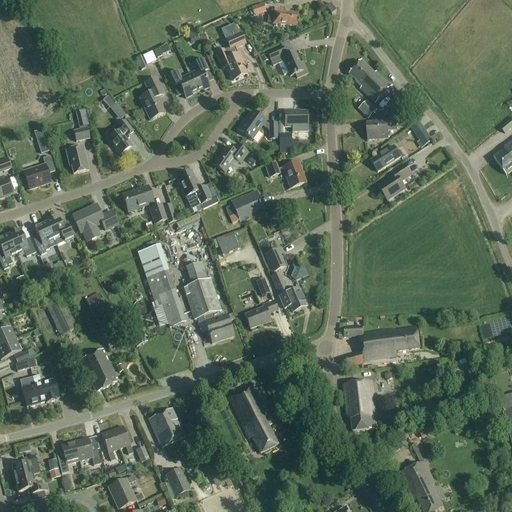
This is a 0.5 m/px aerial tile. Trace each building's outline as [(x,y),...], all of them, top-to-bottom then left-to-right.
[(251,8),(254,17),(266,13),(263,4),(251,8)] [(337,12),(332,5),(327,8),(333,15),(337,12)] [(284,9),(275,9),(273,25),(296,27),(297,14),(284,13),(284,9)] [(220,15),(226,21),(230,17),(225,11),(220,15)] [(229,49),(215,55),(222,71),(228,68),(233,81),(247,75),(241,63),(243,62),(239,54),(239,55),(236,49),(245,45),(240,35),(240,34),(234,25),(221,31),(226,41),(229,49)] [(287,56),(283,48),(268,54),(274,67),(285,62),(292,77),(296,75),(298,78),(308,74),(304,63),(301,64),(296,53),(287,56)] [(159,50),(154,52),(157,60),(163,57),(159,50)] [(142,57),(136,60),(141,71),(147,69),(142,57)] [(197,73),(189,76),(197,93),(202,91),(203,92),(210,89),(203,74),(209,72),(204,61),(194,66),(197,73)] [(375,74),(362,62),(349,75),(356,81),(355,83),(361,88),(360,89),(375,104),(392,86),(377,72),(375,74)] [(278,69),(283,82),(288,80),(283,67),(278,69)] [(197,93),(189,76),(182,80),(179,73),(169,77),(174,88),(179,85),(186,99),(193,96),(193,95),(197,93)] [(163,96),(157,80),(145,86),(149,95),(139,99),(150,121),(164,115),(159,99),(163,96)] [(366,100),(357,108),(368,120),(377,111),(366,100)] [(110,109),(115,116),(122,111),(116,104),(110,109)] [(373,125),(367,125),(368,140),(389,139),(388,131),(397,130),(396,120),(410,119),(410,112),(384,114),(385,121),(373,122),(373,125)] [(246,139),(252,142),(262,128),(269,133),(270,141),(277,141),(277,124),(268,125),(252,113),(244,125),(243,124),(238,132),(247,138),(246,139)] [(299,114),(299,113),(285,113),(286,129),(307,128),(307,113),(299,114)] [(506,135),(511,129),(511,120),(501,129),(506,135)] [(129,139),(128,137),(133,133),(125,122),(119,126),(122,130),(109,140),(121,156),(131,148),(126,142),(129,139)] [(433,142),(422,127),(414,132),(424,147),(433,142)] [(76,144),(89,140),(87,130),(73,133),(76,144)] [(291,141),(291,136),(279,137),(279,146),(279,155),(292,155),(292,153),(298,153),(298,141),(291,141)] [(504,152),(494,160),(506,177),(511,172),(511,140),(506,145),(504,152)] [(45,142),(37,144),(41,155),(49,153),(45,142)] [(401,157),(394,146),(371,161),(378,172),(401,157)] [(233,152),(226,148),(213,166),(225,175),(235,161),(240,165),(247,155),(236,147),(233,152)] [(89,173),(83,148),(65,152),(69,169),(71,168),(73,176),(89,173)] [(55,173),(50,158),(42,160),(45,167),(23,174),(29,192),(51,185),(48,176),(55,173)] [(253,167),(256,162),(251,158),(248,163),(253,167)] [(7,160),(0,162),(0,163),(4,173),(11,170),(7,160)] [(276,166),(267,169),(271,180),(285,174),(291,191),(306,185),(298,163),(278,171),(276,166)] [(412,175),(405,165),(391,174),(394,177),(378,188),(388,202),(406,190),(401,182),(412,175)] [(196,194),(201,206),(204,211),(219,204),(217,198),(217,199),(211,186),(199,191),(191,174),(177,180),(186,199),(196,194)] [(0,201),(13,197),(6,178),(0,180),(0,181),(0,183),(0,201)] [(154,226),(166,222),(167,226),(176,223),(171,207),(163,210),(162,207),(154,210),(148,189),(123,197),(128,214),(148,207),(154,226)] [(266,212),(257,192),(232,204),(233,207),(226,210),(233,225),(241,222),(242,224),(266,212)] [(101,218),(96,207),(93,209),(91,208),(86,210),(86,212),(73,218),(80,235),(83,234),(87,243),(96,239),(92,230),(102,225),(105,232),(118,227),(112,213),(101,218)] [(57,219),(46,225),(53,241),(56,248),(73,240),(66,225),(61,228),(57,219)] [(53,241),(46,225),(35,230),(40,241),(35,244),(41,257),(46,255),(45,253),(49,251),(46,244),(53,241)] [(19,232),(8,237),(16,256),(23,252),(26,259),(36,255),(30,242),(25,245),(19,232)] [(233,234),(216,240),(219,249),(222,256),(239,250),(233,234)] [(16,256),(8,237),(0,240),(0,250),(2,255),(0,255),(0,264),(4,272),(9,269),(8,267),(12,265),(9,259),(16,256)] [(138,253),(155,307),(156,310),(158,309),(161,321),(163,322),(167,321),(170,330),(186,325),(161,246),(138,253)] [(59,255),(66,251),(64,247),(57,251),(59,255)] [(283,269),(275,252),(265,256),(273,274),(283,269)] [(50,277),(56,274),(51,264),(45,267),(50,277)] [(203,264),(186,269),(191,287),(184,289),(194,321),(204,318),(213,345),(234,338),(227,317),(221,319),(219,313),(220,313),(210,281),(208,281),(203,264)] [(300,270),(295,282),(296,283),(309,277),(304,267),(300,269),(300,270)] [(36,278),(39,284),(48,281),(45,274),(36,278)] [(280,274),(271,278),(283,306),(289,304),(293,314),(307,307),(298,289),(289,293),(280,274)] [(24,277),(16,280),(20,290),(28,287),(24,277)] [(264,280),(256,283),(262,298),(270,295),(264,280)] [(85,301),(92,315),(106,308),(99,294),(85,301)] [(78,328),(61,295),(44,303),(60,337),(78,328)] [(278,312),(274,302),(263,307),(264,309),(245,317),(251,331),(271,322),(269,316),(278,312)] [(100,332),(110,353),(124,346),(113,325),(100,332)] [(139,327),(128,334),(136,349),(147,342),(139,327)] [(344,338),(360,336),(362,354),(345,358),(348,370),(364,366),(364,362),(397,357),(397,352),(420,349),(418,329),(397,332),(396,331),(365,335),(364,327),(344,328),(344,338)] [(10,328),(0,333),(0,347),(16,341),(10,328)] [(0,360),(1,362),(21,353),(16,341),(0,347),(0,360)] [(116,380),(102,350),(78,362),(94,394),(115,384),(114,381),(116,380)] [(14,357),(17,365),(30,360),(27,352),(14,357)] [(34,360),(28,362),(28,363),(30,370),(37,368),(34,360)] [(16,367),(17,374),(30,370),(28,363),(16,367)] [(40,376),(32,378),(39,406),(41,405),(41,404),(46,403),(46,404),(57,401),(57,400),(59,400),(54,380),(42,383),(40,376)] [(29,379),(20,381),(22,388),(23,391),(27,408),(30,407),(30,408),(39,406),(32,378),(29,379)] [(376,417),(372,383),(342,386),(346,416),(351,416),(351,420),(353,434),(377,431),(376,422),(377,421),(376,417)] [(253,391),(252,387),(228,399),(249,439),(251,438),(260,454),(278,445),(268,427),(271,425),(262,407),(258,409),(254,403),(258,401),(253,391)] [(503,414),(511,442),(511,395),(501,399),(505,413),(503,414)] [(433,404),(419,406),(421,418),(435,416),(435,415),(439,415),(438,405),(434,406),(433,404)] [(185,440),(173,411),(149,422),(162,450),(185,440)] [(185,427),(192,442),(203,437),(196,422),(185,427)] [(123,428),(112,432),(119,451),(125,448),(128,456),(133,454),(123,428)] [(119,451),(112,432),(101,436),(108,454),(111,462),(115,460),(112,453),(119,451)] [(88,439),(75,443),(79,462),(92,459),(93,467),(101,465),(97,451),(91,452),(88,439)] [(79,462),(75,443),(61,446),(64,459),(58,461),(62,475),(69,473),(67,466),(79,462)] [(136,451),(141,464),(149,461),(144,448),(136,451)] [(40,475),(38,467),(35,456),(23,459),(25,465),(12,468),(15,481),(33,476),(40,475)] [(56,462),(48,464),(49,471),(58,470),(56,462)] [(411,499),(415,497),(422,511),(437,511),(444,509),(434,488),(436,486),(424,462),(399,475),(411,499)] [(213,470),(220,486),(225,483),(228,489),(232,487),(230,481),(223,465),(213,470)] [(58,470),(49,473),(51,481),(60,479),(58,470)] [(165,477),(175,499),(191,491),(181,470),(165,477)] [(33,476),(15,481),(18,493),(31,490),(32,496),(46,492),(45,486),(43,487),(41,482),(35,484),(33,476)] [(107,489),(112,500),(131,491),(128,486),(135,482),(133,477),(107,489)] [(131,491),(112,500),(118,511),(136,502),(139,507),(148,503),(146,498),(143,499),(141,494),(133,498),(131,491)] [(168,505),(165,496),(158,499),(161,508),(168,505)]
